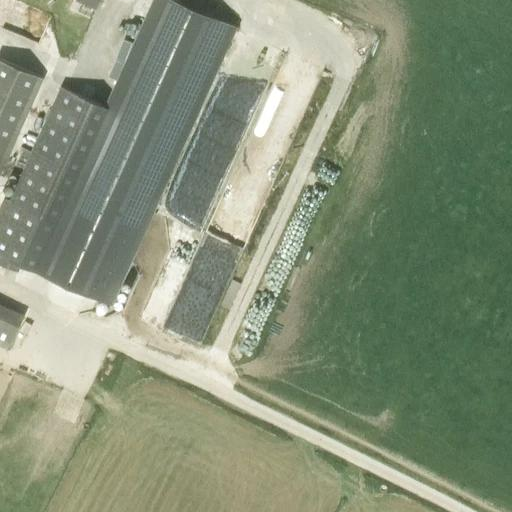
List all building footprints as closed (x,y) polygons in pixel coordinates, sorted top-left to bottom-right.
[(75,0),(75,2),(96,11),(100,0),(75,0)] [(66,283),(122,308),(245,32),(189,7),(78,255),(66,283)] [(0,177),(44,78),(0,58),(0,177)] [(45,274),(118,111),(62,86),(10,199),(5,197),(0,207),(0,261),(18,270),(21,263),(45,274)] [(182,216),(207,226),(233,161),(234,161),(237,154),(217,146),(198,193),(201,194),(195,210),(185,206),(182,216)] [(189,280),(173,326),(208,338),(243,239),(227,234),(218,258),(217,257),(207,286),(189,280)] [(0,344),(8,348),(22,318),(0,307),(0,344)]
